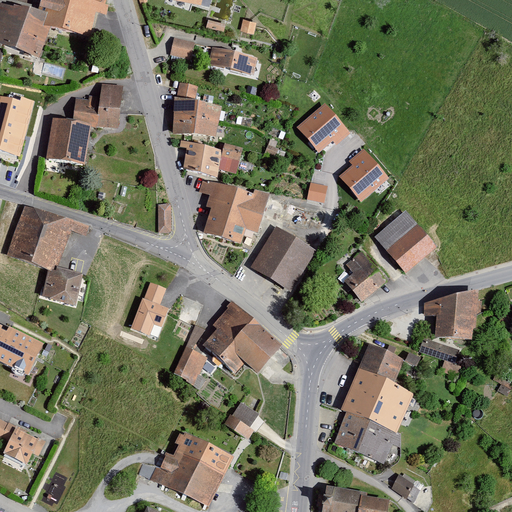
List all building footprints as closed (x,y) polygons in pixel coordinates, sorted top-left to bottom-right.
[(0,6),(0,46),(35,58),(43,32),(85,41),(92,16),(103,18),(106,8),(80,1),(73,0),(7,0),(26,6),(23,11),(0,6)] [(244,17),(242,29),(255,31),(257,20),(244,17)] [(209,18),(208,26),(225,29),(226,22),(209,18)] [(194,45),(172,39),(168,57),(189,62),(194,45)] [(259,69),(210,57),(206,77),(254,87),(259,69)] [(180,83),(179,94),(198,96),(199,84),(180,83)] [(71,98),(66,123),(86,127),(112,131),(120,88),(97,84),(93,103),(71,98)] [(32,104),(1,97),(0,99),(0,152),(18,157),(32,104)] [(221,107),(175,97),(173,134),(216,137),(221,107)] [(296,139),(317,165),(345,142),(323,116),(296,139)] [(66,123),(48,120),(41,160),(79,167),(86,127),(66,123)] [(269,141),(268,152),(277,152),(277,141),(269,141)] [(217,153),(186,145),(179,170),(214,179),(216,170),(233,175),(239,150),(219,145),(217,153)] [(383,189),(366,168),(339,190),(356,211),(383,189)] [(247,195),(200,181),(196,193),(206,196),(201,210),(205,212),(198,235),(235,247),(240,232),(252,235),(265,194),(248,190),(247,195)] [(326,202),(328,185),(311,182),(309,200),(326,202)] [(49,268),(53,270),(66,233),(84,237),(87,229),(21,205),(3,257),(48,274),(49,268)] [(155,208),(156,234),(168,235),(167,207),(155,208)] [(369,246),(399,281),(430,255),(400,220),(369,246)] [(247,270),(286,293),(312,253),(272,229),(247,270)] [(356,303),(382,282),(357,253),(341,265),(349,276),(341,282),(356,303)] [(70,308),(78,277),(53,270),(49,268),(48,274),(41,300),(70,308)] [(142,301),(136,299),(126,330),(145,336),(149,324),(159,327),(165,309),(157,305),(162,290),(147,284),(142,301)] [(469,342),(473,298),(445,297),(421,304),(420,318),(430,319),(430,339),(469,342)] [(276,349),(227,303),(221,310),(223,312),(209,327),(212,331),(209,334),(198,346),(207,355),(230,376),(240,367),(250,376),(276,349)] [(209,334),(193,327),(183,348),(205,359),(207,355),(198,346),(209,334)] [(0,367),(25,379),(41,349),(4,330),(2,333),(0,332),(0,367)] [(457,353),(420,340),(415,353),(442,363),(438,374),(457,380),(460,369),(452,367),(457,353)] [(350,369),(353,371),(397,392),(402,381),(412,385),(422,363),(371,341),(367,347),(361,345),(350,369)] [(205,359),(183,348),(171,376),(193,387),(205,359)] [(340,402),(335,411),(343,416),(370,424),(397,435),(414,397),(397,392),(353,371),(345,389),(342,388),(337,400),(340,402)] [(255,416),(236,403),(220,427),(243,442),(251,432),(247,428),(255,416)] [(370,424),(343,416),(330,444),(357,456),(365,440),(370,424)] [(42,441),(4,424),(0,432),(0,442),(2,444),(0,449),(0,458),(21,468),(27,456),(34,459),(42,441)] [(370,424),(357,456),(385,466),(397,435),(370,424)] [(208,507),(231,460),(186,436),(184,439),(180,436),(174,446),(179,449),(174,460),(166,459),(164,463),(162,468),(157,467),(152,479),(208,507)] [(390,488),(405,496),(413,485),(396,476),(390,488)] [(362,494),(326,488),(325,497),(319,496),(317,507),(323,508),(322,511),(386,511),(388,503),(361,499),(362,494)]
